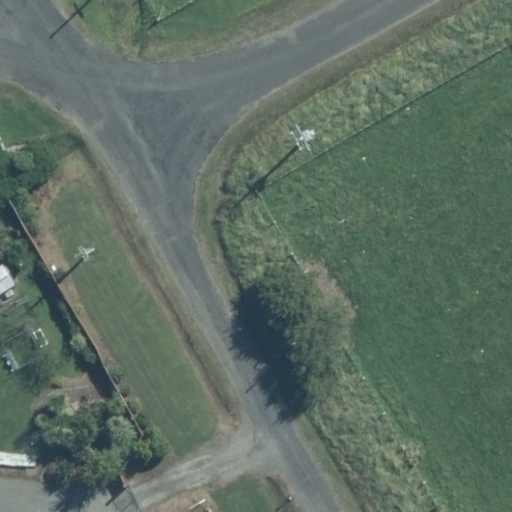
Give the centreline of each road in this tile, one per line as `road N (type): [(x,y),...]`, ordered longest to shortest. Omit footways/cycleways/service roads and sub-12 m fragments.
road 1 (residential): [(335,511),(130,148)]
road 2 (unclassified): [(130,148),(389,0)]
road 3 (residential): [(27,0),(130,148)]
